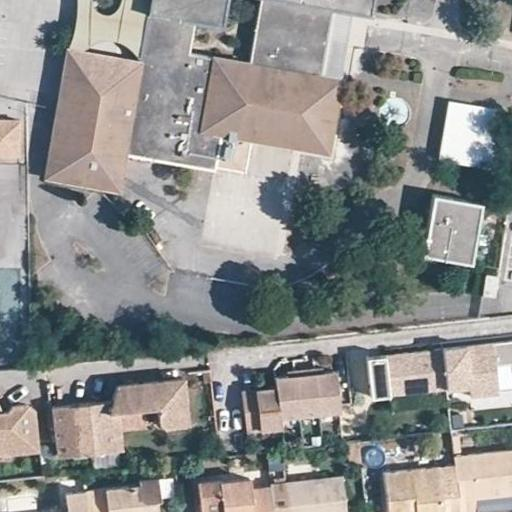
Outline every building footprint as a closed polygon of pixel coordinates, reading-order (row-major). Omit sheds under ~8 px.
[(318,72),(324,40),(330,6),(366,12),(367,0),(147,0),(137,60),(64,47),(59,74),(42,176),(50,178),(118,189),(124,152),(211,167),(216,135),(327,153),(341,76),(318,72)] [(499,109),(446,100),(436,160),(489,169),(499,109)] [(15,123),(0,122),(0,157),(14,158),(15,123)] [(431,194),(421,253),(466,260),(476,202),(431,194)] [(495,275),(483,273),(480,294),(492,296),(495,275)] [(496,391),(491,342),(380,355),(383,392),(424,388),(468,382),(470,394),(496,391)] [(380,355),(365,357),(369,393),(383,392),(380,355)] [(283,367),(284,373),(314,371),(313,363),(283,367)] [(274,418),(291,416),(314,413),(334,412),(333,402),(330,369),(314,371),(284,373),(269,375),(270,384),(262,384),(251,386),(255,428),(274,425),(274,418)] [(175,423),(172,376),(133,380),(133,387),(124,387),(124,381),(109,383),(101,400),(79,403),(85,453),(112,450),(110,427),(109,411),(146,407),(147,423),(153,425),(175,423)] [(470,394),(468,382),(424,388),(425,400),(470,394)] [(85,453),(79,403),(56,406),(56,405),(44,407),(50,457),(85,453)] [(24,411),(18,406),(3,409),(0,412),(0,454),(29,451),(24,411)] [(109,411),(110,427),(147,423),(146,407),(109,411)] [(511,448),(451,456),(452,468),(456,511),(474,511),(473,495),(511,490),(511,448)] [(456,511),(452,468),(380,477),(384,511),(456,511)] [(343,511),(339,473),(267,481),(268,486),(270,511),(343,511)] [(137,478),(137,484),(82,490),(83,511),(154,511),(153,498),(157,497),(154,477),(137,478)] [(270,511),(268,486),(249,488),(247,477),(218,481),(218,478),(195,480),(198,511),(270,511)] [(60,493),(62,511),(83,511),(82,490),(60,493)] [(511,506),(511,490),(473,495),(474,511),(511,506)]
